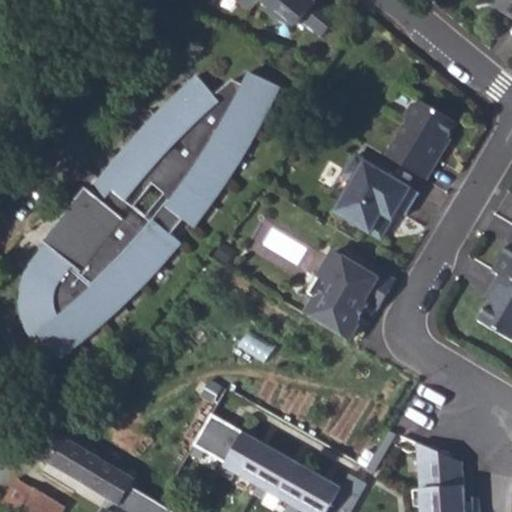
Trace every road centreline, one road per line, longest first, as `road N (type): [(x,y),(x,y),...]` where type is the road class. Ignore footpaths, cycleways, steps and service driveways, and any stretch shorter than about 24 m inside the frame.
road 1 (residential): [(511,133),(408,306),(402,329),(416,354),(482,394),(477,429)]
road 2 (residential): [(511,97),(395,0)]
